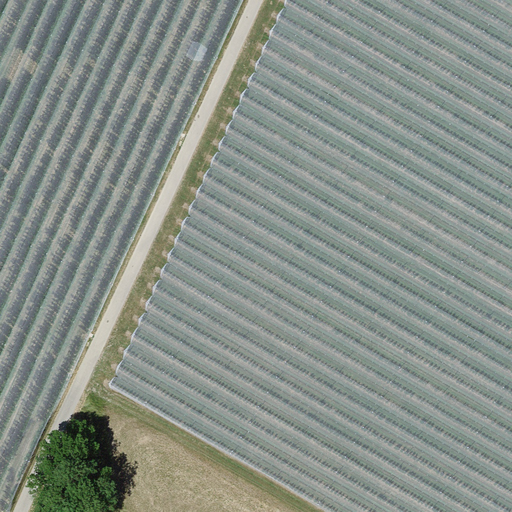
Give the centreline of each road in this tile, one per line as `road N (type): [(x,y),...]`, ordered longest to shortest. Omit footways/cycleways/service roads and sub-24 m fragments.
road 1 (track): [(21,511),(257,0)]
road 2 (track): [(82,378),(311,511)]
